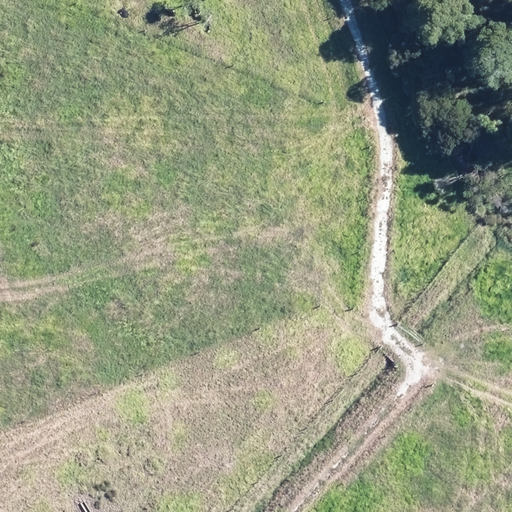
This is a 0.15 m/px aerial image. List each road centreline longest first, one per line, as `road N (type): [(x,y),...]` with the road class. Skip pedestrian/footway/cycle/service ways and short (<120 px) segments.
road 1 (track): [(350,0),(384,151),(378,321)]
road 2 (track): [(378,321),(406,363),(405,392),(297,511)]
